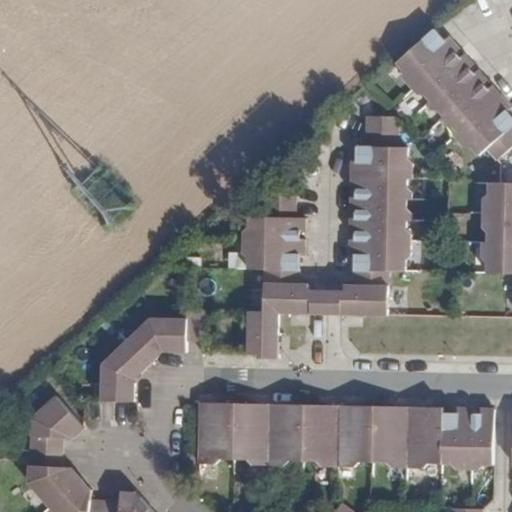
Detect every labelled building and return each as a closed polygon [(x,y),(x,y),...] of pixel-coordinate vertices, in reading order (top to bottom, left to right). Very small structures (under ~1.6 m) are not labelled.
[(447,42),(437,31),(399,65),(405,73),(405,79),(415,91),(461,51),(451,38),(447,42)] [(461,51),(415,91),(420,97),(427,97),(433,104),(475,66),(461,51)] [(475,66),(433,104),(429,107),(434,113),(441,113),(447,119),(489,82),(475,66)] [(489,82),(447,119),(443,123),(448,128),(455,128),(461,135),(503,97),(489,82)] [(511,107),(503,97),(461,135),(457,139),(468,150),(475,151),(482,158),(490,151),(511,130),(511,114),(510,113),(511,111),(511,107)] [(369,150),(400,150),(401,122),(369,121),(369,150)] [(511,130),(490,151),(500,162),(511,150),(511,130)] [(411,150),(400,150),(369,150),(363,150),(363,164),(359,164),(354,164),(354,180),(410,181),(416,181),(416,165),(411,160),(411,150)] [(410,190),(410,181),(354,180),(353,201),(410,202),(415,202),(415,195),(410,190)] [(487,199),(486,215),(511,215),(511,184),(503,184),(492,185),(492,194),(487,199)] [(267,189),(267,220),(299,220),(299,191),(267,189)] [(410,223),(415,223),(415,216),(410,211),(410,202),(353,201),(354,222),(410,223)] [(491,245),(511,245),(511,215),(486,215),(486,231),(491,236),(491,245)] [(247,235),(247,242),(308,242),(309,221),(299,220),(267,220),(253,220),(252,229),(247,235)] [(354,222),(354,243),(375,244),(415,244),(415,223),(410,223),(354,222)] [(308,242),(247,242),(246,257),(251,264),(252,272),(269,272),(304,273),(304,259),(309,258),(308,242)] [(358,258),(358,273),(392,273),(409,274),(409,264),(415,259),(415,244),(375,244),(354,243),(353,259),(358,258)] [(511,274),(511,245),(491,245),(486,245),(486,261),(491,266),(491,275),(511,274)] [(303,287),(304,273),(269,272),(269,316),(283,318),(317,317),(316,294),(311,293),(311,287),(303,287)] [(344,318),(392,318),(392,273),(358,273),(358,288),(348,288),(348,294),(344,294),(344,318)] [(328,318),(344,318),(344,294),(328,294),(316,294),(317,317),(328,318)] [(253,316),(253,358),(263,358),(262,361),(282,362),(283,318),(269,316),(253,316)] [(192,317),(192,324),(191,348),(206,348),(206,317),(192,317)] [(158,323),(132,348),(155,372),(171,356),(191,356),(191,348),(192,324),(158,323)] [(107,373),(107,406),(139,406),(139,387),(155,372),(132,348),(107,373)] [(78,444),(90,433),(60,403),(37,426),(36,442),(68,444),(78,444)] [(205,407),(204,468),(216,468),(221,464),(239,463),(240,407),(205,407)] [(240,407),(239,463),(257,464),(262,469),(274,469),(274,408),(240,407)] [(274,408),(274,469),(286,469),(291,464),(309,464),(309,408),(274,408)] [(309,408),(309,464),(327,464),(332,469),(343,469),(344,408),(309,408)] [(344,408),(343,469),(356,469),(361,464),(378,465),(379,409),(344,408)] [(379,409),(378,465),(396,465),(401,470),(413,470),(414,409),(379,409)] [(414,409),(413,470),(425,471),(429,466),(448,466),(448,410),(414,409)] [(448,410),(448,466),(461,466),(466,471),(477,471),(478,410),(448,410)] [(478,410),(477,471),(485,471),(489,467),(499,467),(499,410),(478,410)] [(36,442),(35,456),(67,458),(68,444),(36,442)] [(35,456),(34,470),(67,472),(67,458),(35,456)] [(55,511),(87,484),(77,473),(67,472),(34,470),(33,488),(55,511)] [(96,511),(96,505),(97,495),(87,484),(55,511),(96,511)] [(155,511),(142,497),(124,496),(123,506),(123,511),(155,511)]
